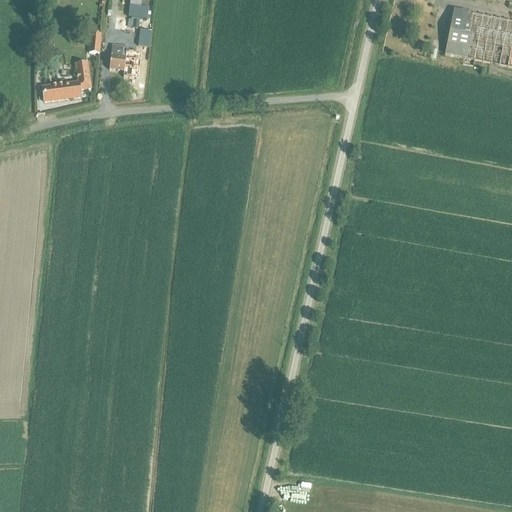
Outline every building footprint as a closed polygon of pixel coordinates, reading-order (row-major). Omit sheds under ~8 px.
[(129,6),(128,18),(147,20),(148,16),(150,16),(150,12),(148,12),(148,8),(129,6)] [(511,68),(511,21),(454,10),(445,55),(463,59),(462,65),(473,68),(474,61),(511,68)] [(128,20),(127,28),(138,29),(139,21),(128,20)] [(140,30),(138,47),(149,48),(151,32),(140,30)] [(90,34),(88,53),(100,54),(101,35),(98,34),(99,31),(94,31),(94,34),(90,34)] [(112,46),(109,70),(145,74),(146,60),(129,58),(130,53),(123,52),(123,47),(112,46)] [(76,82),(42,87),(44,103),(81,98),(80,91),(91,89),(87,63),(74,65),(76,82)] [(299,484),(284,482),(281,501),(296,503),(299,484)]
